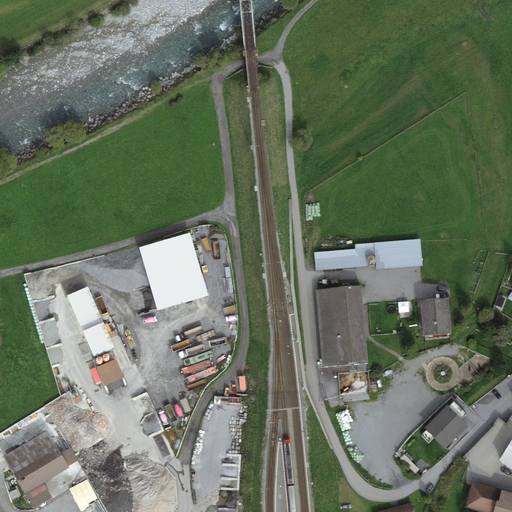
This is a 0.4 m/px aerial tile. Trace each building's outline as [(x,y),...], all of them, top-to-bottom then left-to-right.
[(157,309),(205,295),(188,236),(140,250),(157,309)] [(314,252),(316,271),(376,266),(376,269),(422,265),(420,239),(355,243),(355,249),(314,252)] [(361,285),(316,289),(323,365),(368,361),(361,285)] [(87,286),(67,295),(93,355),(114,346),(87,286)] [(448,297),(420,299),(423,335),(452,333),(448,297)] [(448,405),(425,428),(446,448),(469,425),(448,405)] [(47,430),(3,457),(25,493),(69,467),(68,466),(78,460),(70,447),(61,452),(47,430)] [(511,439),(498,459),(511,468),(511,439)] [(511,511),(511,492),(472,481),(465,506),(484,511),(511,511)] [(37,489),(26,495),(35,509),(45,504),(37,489)] [(413,511),(411,502),(375,511),(413,511)]
